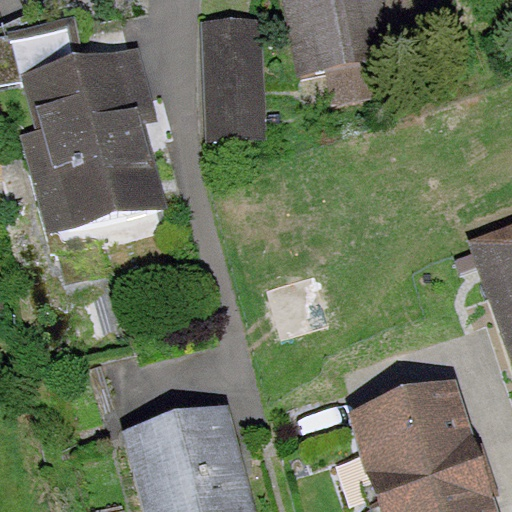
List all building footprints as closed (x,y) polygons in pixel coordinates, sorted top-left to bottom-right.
[(279,0),(295,89),(328,83),(334,114),(401,102),(394,66),(437,58),(426,0),(279,0)] [(205,33),(208,151),(267,150),(264,32),(205,33)] [(7,62),(0,63),(0,106),(17,102),(7,62)] [(23,154),(50,254),(169,222),(146,137),(160,133),(142,65),(27,96),(41,149),(23,154)] [(511,230),(468,247),(511,358),(511,230)] [(450,380),(349,416),(382,511),(497,511),(490,493),(450,380)] [(228,406),(126,434),(147,511),(256,511),(244,465),(228,406)]
